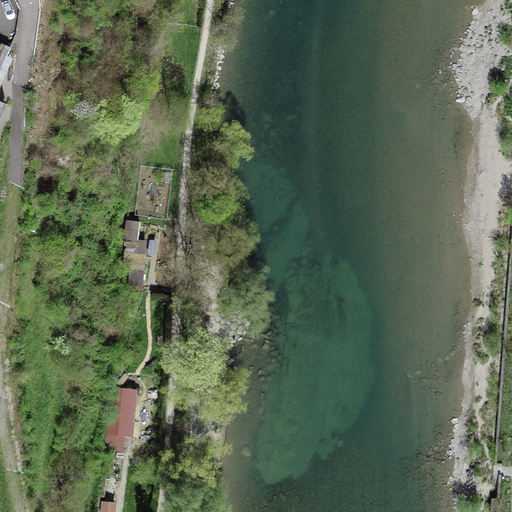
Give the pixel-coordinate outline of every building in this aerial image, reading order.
[(0,101),(0,69),(10,47),(0,42),(0,121),(7,104),(0,101)] [(140,222),(126,220),(125,238),(133,239),(131,255),(146,256),(148,241),(138,240),(140,222)] [(143,291),(144,272),(131,271),(129,290),(143,291)] [(136,390),(110,388),(105,450),(124,452),(125,437),(132,438),(136,390)] [(113,511),(114,501),(100,501),(99,511),(113,511)]
